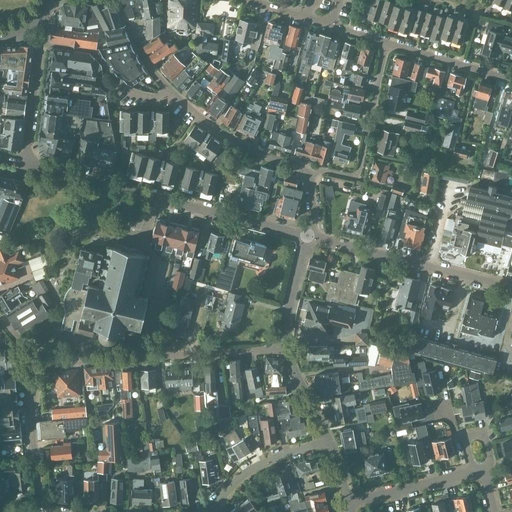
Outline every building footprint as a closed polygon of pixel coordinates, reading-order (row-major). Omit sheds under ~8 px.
[(99,33),(105,31),(124,27),(123,26),(122,27),(118,15),(115,4),(114,4),(114,2),(111,3),(109,0),(100,0),(101,2),(94,6),(87,6),(87,8),(63,5),(61,7),(58,28),(53,27),(50,43),(97,50),(99,33)] [(122,0),(124,10),(129,19),(134,18),(131,8),(140,6),(141,14),(144,13),(143,8),(154,6),(152,0),(122,0)] [(189,30),(195,30),(196,30),(197,23),(198,0),(167,0),(167,29),(175,29),(177,33),(180,35),(184,35),(187,34),(189,30)] [(368,19),(381,22),(387,1),(385,0),(365,0),(361,13),(369,15),(368,19)] [(388,27),(400,31),(407,7),(411,8),(413,0),(401,0),(400,4),(387,1),(381,22),(388,25),(388,27)] [(410,31),(421,35),(427,13),(411,8),(407,7),(400,31),(409,34),(410,31)] [(456,7),(454,12),(453,17),(463,20),(466,11),(456,7)] [(441,41),(441,38),(447,19),(446,18),(441,17),(443,10),(434,8),(433,12),(437,14),(436,15),(427,13),(421,35),(441,41)] [(240,18),(235,39),(238,39),(238,42),(240,44),(242,45),(244,45),(246,44),(248,42),(251,42),(255,22),(252,21),(252,19),(250,17),(247,16),(245,17),(243,19),(240,18)] [(447,19),(441,38),(462,44),(469,23),(447,16),(446,18),(447,19)] [(156,18),(145,20),(146,28),(143,28),(143,33),(146,33),(146,41),(158,35),(161,34),(161,27),(161,17),(156,18)] [(486,31),(487,34),(484,45),(482,47),(480,53),(482,56),(487,57),(490,56),(496,57),(498,50),(511,54),(511,52),(511,36),(510,36),(511,29),(511,27),(489,21),(486,31)] [(264,41),(272,43),(268,58),(274,60),(272,69),(277,70),(282,53),(282,49),(279,48),(279,45),(284,27),(277,25),(275,23),(272,22),(269,23),(268,23),(264,41)] [(197,23),(196,34),(196,54),(198,55),(210,58),(213,59),(219,60),(221,60),(226,62),(230,63),(235,43),(235,41),(224,39),(222,56),(216,55),(218,45),(206,43),(207,34),(213,35),(214,25),(197,23)] [(285,44),(282,53),(277,70),(276,74),(280,75),(281,73),(285,74),(285,72),(290,55),(287,54),(288,51),(289,51),(290,46),(296,47),(301,29),(290,26),(285,44)] [(130,42),(124,27),(105,31),(108,47),(110,47),(115,46),(130,42)] [(306,59),(305,65),(303,73),(308,74),(311,66),(311,64),(320,35),(309,32),(301,58),(306,59)] [(149,55),(165,44),(159,36),(158,35),(146,41),(141,43),(143,46),(149,55)] [(330,38),(320,35),(311,64),(321,67),(330,38)] [(341,42),(330,38),(321,67),(332,71),(341,42)] [(108,47),(99,49),(112,71),(132,86),(149,74),(141,64),(136,54),(135,52),(131,44),(131,42),(130,42),(115,46),(110,47),(108,47)] [(165,44),(149,55),(155,64),(172,53),(173,54),(175,53),(179,50),(175,44),(169,48),(166,43),(165,44)] [(341,76),(341,77),(339,84),(347,86),(348,80),(348,78),(350,71),(353,61),(351,60),(355,46),(345,43),(341,57),(341,60),(345,61),(341,76)] [(2,48),(1,48),(1,60),(0,68),(0,93),(4,94),(27,96),(34,46),(22,46),(22,50),(2,51),(2,48)] [(361,64),(359,72),(367,74),(373,51),(365,49),(362,48),(358,63),(361,64)] [(51,68),(51,71),(53,71),(104,79),(104,78),(102,66),(95,59),(90,55),(54,49),(53,53),(51,68)] [(174,55),(160,69),(173,81),(192,61),(197,57),(192,52),(186,58),(187,59),(183,63),(174,55)] [(192,61),(173,81),(182,89),(193,78),(192,77),(196,74),(197,75),(210,58),(198,55),(197,57),(192,61)] [(392,74),(406,79),(411,62),(396,58),(392,74)] [(209,63),(205,68),(215,76),(219,70),(220,70),(220,69),(226,62),(221,60),(219,60),(213,59),(211,64),(209,62),(209,63)] [(411,80),(419,82),(422,72),(424,66),(415,64),(411,80)] [(252,72),(246,81),(253,87),(256,83),(258,85),(264,75),(262,74),(255,68),(252,72)] [(429,68),(427,73),(422,72),(419,82),(424,84),(426,77),(434,79),(432,85),(440,87),(445,72),(429,68)] [(208,86),(207,89),(215,95),(217,92),(217,93),(221,88),(229,76),(230,76),(220,69),(220,70),(219,70),(215,76),(214,77),(208,86)] [(53,71),(50,88),(94,94),(107,95),(104,79),(53,71)] [(229,76),(221,88),(222,89),(232,96),(233,97),(244,81),(232,72),(230,76),(229,76)] [(275,79),(276,74),(270,73),(268,73),(267,76),(265,83),(274,85),(275,79)] [(355,74),(353,82),(348,80),(347,86),(349,87),(362,90),(363,86),(366,77),(355,74)] [(456,94),(461,96),(466,78),(451,74),(447,85),(457,88),(456,94)] [(390,86),(405,90),(415,92),(417,82),(392,77),(390,86)] [(206,88),(200,84),(201,83),(197,79),(196,81),(187,93),(197,101),(206,88)] [(328,99),(338,101),(342,102),(343,97),(347,98),(362,102),(365,90),(362,90),(349,87),(347,86),(339,84),(332,82),(328,99)] [(473,108),(486,112),(488,107),(486,106),(488,101),(492,86),(480,83),(478,92),(474,90),(472,96),(475,98),(473,108)] [(405,90),(390,86),(386,106),(402,110),(405,90)] [(291,102),(299,104),(300,102),(301,102),(302,96),(304,89),(296,87),(291,102)] [(434,96),(443,98),(446,89),(436,87),(434,96)] [(94,94),(50,88),(50,95),(48,95),(47,102),(46,109),(45,112),(84,117),(110,120),(108,102),(106,95),(94,94)] [(218,93),(206,109),(217,118),(229,101),(228,101),(232,96),(222,89),(221,88),(217,93),(218,93)] [(511,91),(505,90),(493,127),(506,131),(506,130),(508,125),(511,126),(511,125),(511,91)] [(27,101),(27,96),(4,94),(0,93),(0,114),(5,115),(24,118),(27,101)] [(272,95),(267,112),(279,115),(285,116),(289,99),(272,95)] [(313,99),(302,96),(301,102),(311,104),(313,99)] [(313,99),(311,104),(313,105),(325,108),(326,107),(327,101),(314,97),(313,99)] [(447,114),(456,117),(451,115),(452,109),(454,103),(454,102),(439,98),(435,111),(447,114)] [(327,101),(326,107),(343,111),(342,115),(359,118),(361,107),(345,104),(342,103),(342,102),(338,101),(328,99),(327,101)] [(231,105),(222,121),(234,128),(243,112),(245,107),(234,101),(231,105)] [(300,102),(299,104),(297,115),(299,116),(296,132),(307,134),(313,105),(311,104),(301,102),(300,102)] [(237,130),(246,134),(254,117),(257,111),(259,106),(255,104),(252,110),(252,109),(249,115),(246,113),(237,130)] [(452,109),(451,115),(456,117),(458,117),(459,111),(452,109)] [(254,117),(246,134),(255,139),(263,121),(258,119),(261,114),(260,114),(261,113),(257,111),(254,117)] [(66,115),(45,112),(43,130),(67,133),(75,134),(80,134),(84,119),(84,117),(66,115)] [(124,136),(136,136),(136,112),(124,112),(124,119),(120,119),(120,131),(124,131),(124,136)] [(136,136),(149,136),(150,136),(150,120),(149,120),(149,112),(136,112),(136,136)] [(150,136),(149,136),(149,142),(153,143),(156,142),(156,136),(169,136),(169,112),(156,112),(156,120),(150,120),(150,136)] [(263,127),(265,128),(264,132),(269,133),(271,129),(275,130),(275,129),(277,130),(278,124),(277,123),(278,118),(279,115),(267,112),(263,127)] [(407,120),(416,121),(427,124),(428,117),(418,114),(407,112),(406,119),(407,120)] [(493,114),(486,112),(483,123),(489,125),(493,114)] [(0,118),(0,145),(20,150),(24,120),(6,118),(0,118)] [(88,162),(93,163),(98,147),(100,137),(97,121),(84,119),(80,134),(82,138),(76,159),(88,162)] [(97,121),(100,137),(114,134),(111,123),(97,121)] [(353,136),(355,125),(339,121),(334,143),(331,157),(334,158),(333,160),(347,164),(350,155),(349,155),(349,154),(351,147),(342,145),(343,140),(345,134),(353,136)] [(403,129),(426,135),(428,127),(405,121),(403,129)] [(450,123),(449,128),(445,145),(454,148),(458,130),(459,126),(450,123)] [(187,149),(195,155),(204,141),(202,139),(206,133),(195,126),(184,142),(189,146),(187,149)] [(67,133),(43,130),(42,141),(52,142),(50,152),(69,157),(74,140),(73,140),(75,134),(67,133)] [(378,152),(394,156),(399,134),(383,130),(378,152)] [(294,138),(284,135),(273,132),(269,148),(289,154),(294,138)] [(98,147),(115,151),(117,152),(114,135),(114,134),(100,137),(98,147)] [(204,141),(195,155),(204,161),(206,157),(211,161),(222,145),(212,137),(207,143),(204,141)] [(294,155),(318,162),(322,145),(322,146),(298,139),(297,145),(294,155)] [(322,145),(318,162),(326,165),(330,148),(332,143),(324,141),(323,145),(322,145)] [(98,147),(93,163),(112,168),(115,158),(114,158),(115,151),(98,147)] [(452,155),(451,160),(465,163),(466,159),(468,159),(471,160),(473,152),(470,152),(468,151),(465,150),(465,147),(462,147),(461,149),(454,147),(452,155)] [(163,152),(156,148),(154,151),(159,154),(159,156),(162,157),(163,152)] [(489,155),(486,165),(498,169),(504,154),(493,151),(491,156),(489,155)] [(213,163),(221,168),(228,157),(221,152),(213,163)] [(166,160),(170,161),(171,156),(178,156),(178,153),(168,153),(166,160)] [(134,178),(145,181),(151,158),(140,155),(138,162),(134,161),(131,173),(135,174),(134,178)] [(155,179),(160,181),(163,169),(158,168),(160,160),(151,158),(145,181),(154,183),(155,179)] [(163,169),(160,181),(162,181),(161,185),(174,188),(180,165),(167,162),(165,169),(163,169)] [(370,180),(385,184),(388,174),(392,175),(393,171),(389,170),(390,166),(375,162),(370,180)] [(239,166),(237,173),(245,175),(245,174),(254,177),(253,182),(271,186),(275,171),(261,167),(260,171),(239,166)] [(194,190),(197,190),(200,178),(197,178),(199,170),(186,167),(180,190),(193,193),(194,190)] [(483,169),(481,178),(492,181),(494,172),(483,169)] [(200,178),(197,190),(201,191),(200,195),(212,199),(218,175),(206,172),(204,179),(200,178)] [(494,178),(493,183),(505,186),(506,180),(508,175),(507,175),(498,173),(495,172),(494,178)] [(225,173),(223,182),(234,184),(236,175),(225,173)] [(424,173),(420,193),(432,194),(435,174),(424,173)] [(242,187),(240,195),(243,196),(241,206),(259,210),(261,209),(264,198),(266,199),(268,199),(269,194),(267,194),(267,193),(269,186),(271,187),(271,186),(253,182),(254,177),(245,174),(245,175),(242,186),(242,187)] [(0,193),(0,192),(6,194),(10,180),(0,177),(0,193)] [(284,187),(295,190),(302,192),(302,191),(301,191),(303,184),(303,183),(302,181),(286,177),(283,187),(284,187)] [(0,230),(9,234),(23,199),(29,185),(25,184),(25,182),(16,180),(14,179),(13,181),(10,180),(6,194),(0,192),(0,193),(0,230)] [(390,192),(402,196),(404,189),(393,185),(390,192)] [(507,218),(511,216),(511,187),(510,195),(495,192),(496,187),(488,185),(487,190),(471,186),(467,200),(462,199),(461,203),(465,204),(462,216),(457,215),(453,232),(444,230),(443,236),(451,238),(449,248),(461,252),(463,254),(467,255),(469,254),(470,254),(474,241),(501,248),(501,247),(504,237),(502,236),(504,231),(507,218)] [(334,199),(332,186),(322,188),(324,201),(334,199)] [(277,199),(274,212),(277,213),(276,215),(288,218),(295,190),(284,187),(282,199),(281,198),(281,199),(277,199)] [(299,203),(302,192),(295,190),(288,218),(294,220),(297,218),(301,204),(299,203)] [(377,208),(375,216),(383,218),(385,210),(386,210),(390,196),(389,196),(382,194),(377,208)] [(343,229),(364,235),(364,233),(368,234),(370,227),(366,226),(365,226),(369,212),(370,210),(364,209),(365,205),(351,201),(348,209),(348,212),(343,229)] [(387,210),(388,210),(379,240),(391,244),(399,217),(395,215),(396,211),(392,210),(394,206),(389,205),(387,210)] [(406,209),(398,237),(405,239),(403,245),(420,249),(425,228),(428,217),(406,209)] [(162,250),(162,248),(169,222),(157,219),(151,245),(156,246),(155,248),(162,250)] [(172,252),(173,250),(178,225),(169,222),(162,248),(166,249),(166,251),(172,252)] [(182,255),(183,253),(189,227),(178,225),(173,250),(177,251),(176,253),(182,255)] [(189,227),(183,253),(187,254),(187,256),(193,258),(200,230),(189,227)] [(502,236),(504,237),(501,247),(510,249),(505,265),(509,267),(506,277),(511,278),(511,233),(504,231),(502,236)] [(208,250),(204,249),(202,258),(210,260),(212,251),(226,255),(230,243),(226,242),(225,248),(222,247),(225,236),(223,236),(222,234),(219,234),(217,234),(212,233),(208,250)] [(220,270),(216,286),(231,291),(240,261),(263,268),(265,267),(267,264),(266,262),(263,259),(266,246),(243,240),(243,243),(235,241),(234,244),(232,243),(224,271),(220,270)] [(105,254),(81,249),(71,287),(70,293),(66,297),(64,302),(63,307),(63,312),(64,317),(62,328),(93,336),(95,328),(101,330),(99,334),(100,338),(102,341),(105,343),(109,343),(112,342),(115,340),(117,337),(118,334),(124,336),(125,333),(132,334),(133,328),(141,330),(148,299),(139,297),(143,287),(150,258),(143,257),(144,252),(115,244),(114,248),(107,246),(105,254)] [(0,287),(19,279),(16,270),(30,264),(29,261),(24,263),(23,262),(19,252),(9,256),(4,246),(0,248),(0,287)] [(48,265),(43,255),(29,261),(30,264),(33,271),(48,265)] [(195,258),(194,263),(190,277),(197,279),(201,265),(202,260),(195,258)] [(310,258),(307,268),(311,269),(308,279),(324,284),(324,282),(326,273),(324,272),(326,263),(310,258)] [(359,278),(355,291),(359,292),(369,295),(375,270),(362,267),(359,278)] [(43,269),(32,273),(35,282),(42,280),(46,278),(43,269)] [(171,290),(180,293),(185,273),(176,270),(171,290)] [(331,281),(328,291),(335,294),(334,299),(348,303),(352,289),(345,287),(348,275),(349,272),(341,270),(341,273),(338,283),(331,281)] [(348,275),(345,287),(352,289),(348,303),(358,306),(359,301),(356,300),(359,292),(355,291),(359,278),(348,275)] [(396,306),(413,311),(419,291),(413,289),(415,281),(403,277),(396,306)] [(32,286),(38,296),(38,297),(45,293),(48,291),(42,280),(36,283),(32,285),(32,286)] [(0,295),(0,302),(6,313),(21,304),(18,298),(23,295),(21,292),(21,291),(32,286),(32,285),(30,282),(21,286),(18,287),(18,286),(12,290),(11,289),(8,291),(0,295)] [(452,290),(443,288),(431,285),(428,298),(426,297),(421,315),(435,319),(438,307),(449,310),(454,293),(452,292),(452,290)] [(326,297),(326,299),(333,301),(334,299),(335,294),(328,291),(326,297)] [(219,312),(217,320),(224,321),(222,328),(237,332),(244,305),(239,303),(241,296),(228,292),(227,294),(226,301),(227,301),(229,302),(228,302),(226,313),(219,312)] [(51,303),(45,293),(38,297),(38,296),(32,300),(7,315),(16,330),(18,329),(25,324),(29,331),(36,326),(48,319),(50,317),(44,307),(51,303)] [(182,295),(172,332),(185,336),(196,299),(188,297),(182,295)] [(478,334),(493,338),(499,316),(484,312),(487,299),(470,295),(463,325),(479,329),(478,334)] [(353,325),(356,315),(310,303),(302,331),(330,338),(335,320),(353,325)] [(408,324),(416,327),(420,313),(411,311),(408,324)] [(420,355),(448,363),(453,346),(414,336),(409,353),(420,356),(420,355)] [(367,356),(367,363),(374,365),(379,346),(370,344),(367,356)] [(310,347),(310,348),(308,350),(308,352),(310,354),(310,355),(312,355),(312,359),(322,359),(322,361),(329,361),(329,362),(333,362),(333,358),(334,358),(334,346),(310,347)] [(453,346),(448,363),(481,372),(493,375),(497,359),(453,346)] [(393,385),(394,386),(416,382),(413,372),(412,372),(410,363),(408,354),(383,347),(378,364),(392,368),(392,374),(363,381),(365,390),(376,388),(393,385)] [(0,350),(0,375),(18,373),(16,349),(0,350)] [(367,356),(345,358),(334,358),(333,358),(333,362),(334,367),(345,366),(345,368),(367,366),(367,363),(367,356)] [(282,385),(283,376),(285,360),(266,358),(265,374),(266,388),(266,395),(286,394),(286,385),(282,385)] [(245,397),(244,390),(249,389),(248,384),(243,385),(241,360),(230,361),(231,382),(234,382),(234,387),(232,388),(232,393),(235,392),(236,398),(245,397)] [(423,381),(424,386),(426,395),(441,391),(436,371),(427,373),(424,361),(412,364),(417,383),(423,381)] [(113,366),(99,367),(101,389),(103,389),(111,388),(111,384),(116,383),(116,382),(115,382),(113,366)] [(219,405),(217,383),(216,366),(205,367),(206,384),(204,384),(206,423),(213,423),(229,417),(231,417),(231,415),(230,408),(229,405),(219,405)] [(101,389),(99,367),(84,369),(87,391),(101,389)] [(166,369),(167,391),(168,394),(178,393),(178,391),(191,390),(191,387),(192,387),(191,368),(166,369)] [(245,370),(248,384),(249,389),(250,394),(251,397),(253,397),(255,395),(256,398),(263,397),(261,386),(262,386),(258,368),(245,370)] [(141,371),(142,389),(157,388),(156,370),(141,371)] [(58,390),(58,398),(80,397),(78,371),(55,372),(56,390),(58,390)] [(123,372),(124,389),(121,389),(121,400),(122,418),(128,417),(132,417),(132,392),(134,391),(133,371),(123,372)] [(469,378),(478,381),(480,374),(471,371),(469,378)] [(316,376),(317,386),(340,383),(338,372),(324,375),(316,376)] [(0,445),(22,444),(20,423),(16,391),(17,391),(15,374),(0,376),(0,445)] [(475,419),(472,403),(470,391),(469,385),(469,386),(468,382),(461,384),(462,387),(461,387),(464,401),(466,402),(466,404),(461,405),(464,421),(475,419)] [(340,383),(317,386),(318,390),(320,390),(321,397),(333,395),(333,393),(341,392),(340,383)] [(483,401),(479,402),(479,400),(481,400),(478,384),(469,385),(470,391),(472,403),(475,419),(486,417),(485,411),(488,410),(486,404),(484,404),(483,401)] [(387,389),(391,394),(396,390),(393,385),(387,389)] [(336,410),(336,411),(349,408),(349,405),(356,404),(354,394),(344,396),(333,398),(334,404),(334,405),(335,409),(336,410)] [(204,396),(196,396),(197,411),(205,410),(204,396)] [(280,409),(282,416),(278,416),(278,420),(284,419),(286,419),(286,418),(299,416),(298,408),(295,409),(294,400),(283,403),(284,408),(280,409)] [(371,412),(371,414),(387,411),(385,401),(369,404),(371,412)] [(268,403),(270,417),(277,416),(275,402),(268,403)] [(401,411),(394,413),(400,437),(414,434),(411,421),(424,418),(421,403),(409,406),(400,408),(401,411)] [(511,403),(508,405),(510,413),(511,413),(511,416),(511,417),(510,418),(509,417),(507,418),(507,419),(499,421),(501,430),(511,427),(511,403)] [(64,420),(86,418),(86,407),(63,410),(52,410),(53,421),(64,420)] [(349,408),(336,411),(338,423),(351,420),(349,408)] [(355,409),(358,423),(367,421),(366,415),(365,413),(364,408),(355,409)] [(157,411),(161,423),(166,421),(163,409),(157,411)] [(249,416),(251,434),(259,433),(258,424),(257,416),(257,415),(249,416)] [(286,418),(286,419),(290,418),(291,424),(287,425),(289,437),(306,434),(303,420),(300,421),(299,416),(286,418)] [(229,417),(213,423),(212,423),(215,432),(233,427),(229,417)] [(87,418),(86,418),(64,420),(40,422),(41,440),(66,438),(65,432),(81,431),(80,428),(87,427),(87,425),(87,418)] [(261,430),(264,430),(266,444),(277,442),(274,419),(260,421),(260,424),(261,430)] [(286,431),(284,419),(278,420),(279,433),(286,431)] [(108,461),(115,461),(124,459),(121,422),(104,424),(106,446),(99,447),(100,459),(107,459),(107,462),(108,461)] [(412,465),(426,461),(425,456),(433,455),(426,425),(416,427),(419,441),(408,443),(412,465)] [(340,430),(344,454),(359,451),(359,447),(366,446),(364,432),(356,434),(355,427),(340,430)] [(245,455),(238,442),(234,437),(234,431),(224,437),(230,447),(227,449),(234,462),(245,455)] [(249,435),(241,440),(235,431),(234,431),(234,437),(238,442),(245,455),(256,449),(249,435)] [(434,443),(438,459),(444,457),(445,458),(448,457),(448,456),(455,454),(451,438),(450,439),(448,439),(434,443)] [(213,460),(204,461),(203,456),(202,456),(200,447),(198,447),(196,439),(185,441),(187,453),(194,451),(196,460),(198,459),(199,462),(200,462),(203,484),(215,482),(215,478),(219,477),(217,465),(214,466),(213,460)] [(148,440),(139,442),(141,459),(150,458),(150,451),(149,443),(148,440)] [(511,440),(503,443),(503,444),(506,458),(511,456),(511,440)] [(78,442),(71,443),(63,443),(63,446),(51,447),(53,460),(72,458),(72,457),(80,456),(78,442)] [(368,475),(369,476),(388,471),(383,453),(364,458),(367,469),(366,471),(366,474),(368,475)] [(152,470),(153,469),(154,475),(161,474),(160,468),(161,468),(159,457),(150,459),(152,470)] [(127,466),(127,472),(146,472),(146,470),(150,470),(150,459),(150,458),(141,459),(128,458),(127,466)] [(98,462),(97,473),(100,473),(99,480),(107,480),(107,474),(108,474),(108,462),(98,462)] [(297,470),(299,477),(319,471),(316,462),(306,463),(306,462),(292,465),(295,478),(298,477),(296,471),(297,470)] [(16,465),(4,466),(5,475),(8,475),(8,479),(11,479),(12,491),(28,489),(26,472),(17,473),(16,465)] [(294,494),(297,492),(300,491),(297,482),(294,483),(289,469),(282,471),(283,474),(273,478),(275,485),(276,485),(279,494),(280,497),(293,492),(294,494)] [(99,480),(98,480),(98,474),(93,474),(93,480),(85,480),(85,501),(99,501),(99,480)] [(123,487),(123,478),(112,477),(111,502),(122,503),(123,487)] [(192,478),(180,480),(183,503),(195,501),(195,499),(196,498),(195,495),(194,495),(194,492),(198,492),(196,479),(192,479),(192,478)] [(133,489),(132,503),(142,504),(152,504),(152,502),(157,502),(156,499),(155,491),(152,491),(152,490),(143,490),(144,480),(133,480),(133,489)] [(58,481),(58,502),(73,502),(73,481),(58,481)] [(174,482),(160,483),(161,487),(163,506),(177,504),(174,482)] [(304,497),(305,501),(299,503),(297,503),(297,501),(295,500),(289,502),(292,511),(294,511),(307,508),(327,503),(324,492),(304,497)] [(457,499),(449,501),(450,504),(451,511),(452,511),(457,510),(456,507),(459,507),(460,511),(469,511),(473,511),(469,496),(467,496),(466,495),(463,496),(462,497),(457,499)] [(255,511),(258,511),(249,499),(231,511),(255,511)] [(433,511),(451,511),(450,504),(445,505),(444,502),(443,502),(441,501),(437,502),(436,504),(432,505),(433,511)] [(307,508),(294,511),(328,511),(327,503),(307,508)]
